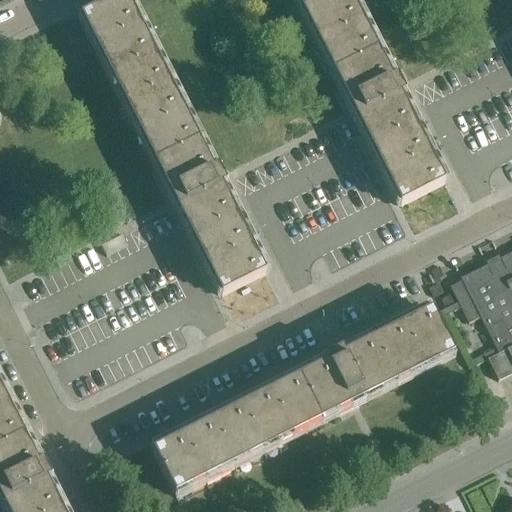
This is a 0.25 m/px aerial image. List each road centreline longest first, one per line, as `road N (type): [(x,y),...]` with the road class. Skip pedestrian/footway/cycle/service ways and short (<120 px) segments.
road 1 (residential): [(61,434),(309,309)]
road 2 (residential): [(309,309),(491,218)]
road 3 (residential): [(379,511),(511,445)]
road 4 (residential): [(61,434),(0,300)]
